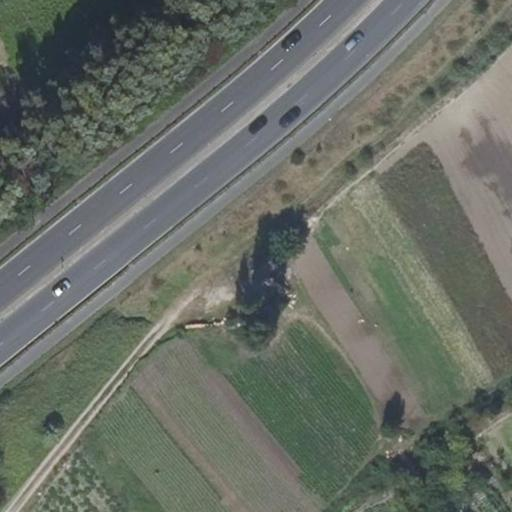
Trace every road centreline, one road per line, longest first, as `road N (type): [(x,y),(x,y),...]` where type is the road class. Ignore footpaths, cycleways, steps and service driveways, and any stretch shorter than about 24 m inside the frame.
road 1 (track): [(8,511),(195,281),(511,14)]
road 2 (trunk): [(0,345),(233,160),(408,0)]
road 3 (trunk): [(348,0),(0,292)]
